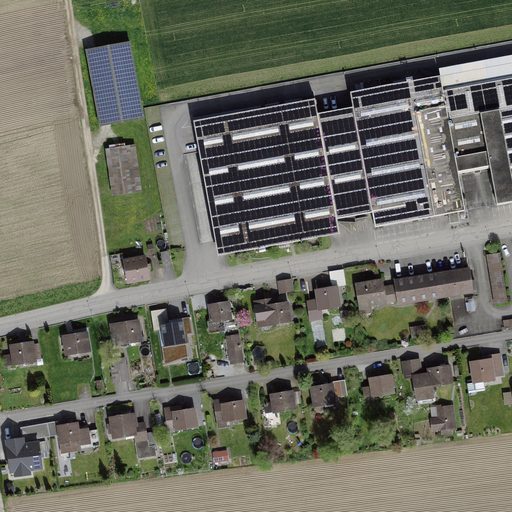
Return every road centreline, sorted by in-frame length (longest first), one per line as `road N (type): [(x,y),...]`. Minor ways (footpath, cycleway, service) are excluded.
road 1 (residential): [(511,228),(0,326)]
road 2 (residential): [(0,417),(511,334)]
road 3 (unknown): [(200,282),(174,137),(179,117),(511,47)]
road 4 (track): [(66,0),(111,300)]
